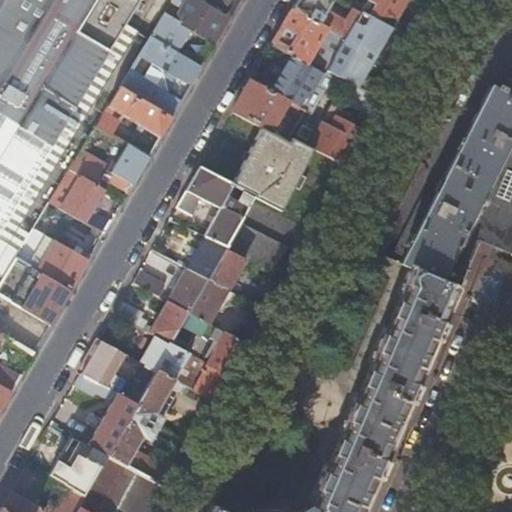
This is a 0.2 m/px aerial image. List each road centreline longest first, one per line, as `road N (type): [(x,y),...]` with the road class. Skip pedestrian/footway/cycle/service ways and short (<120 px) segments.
road 1 (residential): [(446,0),(169,511)]
road 2 (residential): [(265,0),(0,456)]
road 3 (residential): [(511,313),(466,354),(401,511)]
